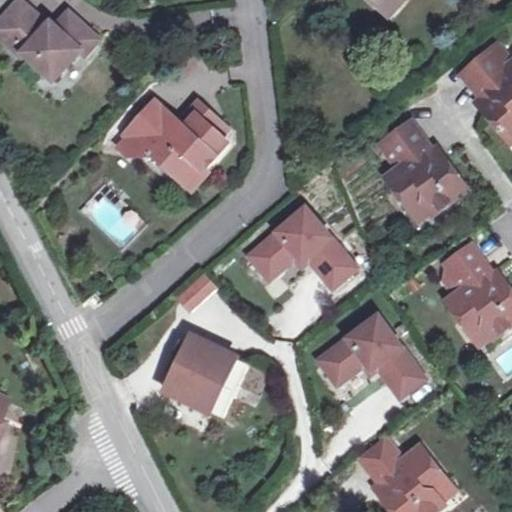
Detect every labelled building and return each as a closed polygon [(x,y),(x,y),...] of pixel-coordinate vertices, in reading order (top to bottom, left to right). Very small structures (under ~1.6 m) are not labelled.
[(57,27),(51,21),(48,24),(21,0),(0,24),(0,34),(22,55),(24,53),(54,80),(80,51),(87,57),(102,41),(70,12),(57,27)] [(372,0),(384,11),(393,0),(372,0)] [(406,0),(393,0),(384,11),(391,18),(406,0)] [(460,71),(476,89),(484,83),(495,94),(481,106),(509,138),(511,135),(511,56),(509,59),(494,42),(460,71)] [(484,83),(476,89),(479,93),(474,98),(481,106),(495,94),(484,83)] [(186,129),(198,116),(220,137),(231,126),(201,99),(191,110),(179,123),(186,129)] [(186,129),(179,123),(158,103),(136,127),(138,130),(125,145),(135,154),(152,152),(183,181),(198,165),(204,170),(228,144),(220,137),(198,116),(186,129)] [(385,176),(409,208),(422,198),(430,209),(432,211),(463,187),(441,156),(428,165),(419,153),(428,146),(408,120),(377,143),(396,167),(385,176)] [(430,148),(428,146),(419,153),(428,165),(441,156),(433,146),(430,148)] [(198,165),(183,181),(192,189),(207,173),(204,170),(198,165)] [(422,198),(409,208),(417,218),(430,209),(422,198)] [(332,287),(356,266),(305,206),(248,255),(270,280),(297,257),(306,258),(332,287)] [(446,296),(470,330),(483,321),(490,330),(493,333),(511,319),(511,290),(502,276),(489,285),(480,273),(488,268),(470,242),(445,260),(462,285),(446,296)] [(490,270),(488,268),(480,273),(489,285),(502,276),(494,266),(490,270)] [(179,308),(191,318),(213,290),(201,281),(179,308)] [(86,303),(92,312),(109,300),(103,292),(86,303)] [(399,398),(426,379),(380,315),(319,359),(337,384),(367,363),(374,364),(399,398)] [(483,321),(470,330),(477,339),(490,330),(483,321)] [(166,392),(211,415),(238,360),(193,336),(166,392)] [(387,394),(378,409),(394,418),(403,403),(387,394)] [(55,450),(68,453),(74,434),(62,430),(55,450)] [(359,454),(378,479),(388,471),(399,485),(384,496),(397,511),(431,511),(443,504),(441,501),(432,491),(444,481),(419,448),(402,461),(383,436),(359,454)] [(388,471),(378,479),(380,483),(377,486),(384,496),(399,485),(388,471)] [(432,491),(441,501),(453,492),(444,481),(432,491)]
